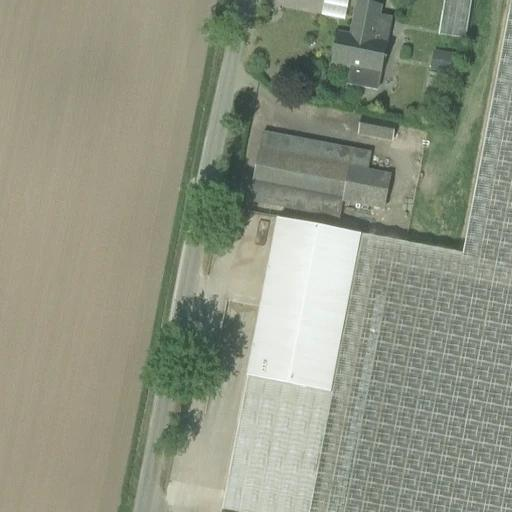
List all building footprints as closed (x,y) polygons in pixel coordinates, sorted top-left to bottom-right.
[(511,511),(511,4),(511,5),(511,0),(494,0),(446,254),(276,221),(222,511),(511,511)] [(322,0),(321,17),(345,20),(347,0),(322,0)] [(466,39),(469,0),(441,0),(439,37),(466,39)] [(331,66),(350,70),(346,87),(377,93),(380,76),(391,19),(379,17),(381,8),(357,4),(350,38),(338,35),(331,66)] [(453,55),(433,52),(429,71),(450,75),(453,55)] [(442,95),(426,92),(424,102),(440,105),(442,95)] [(358,138),(393,143),(396,124),(361,119),(358,138)] [(252,185),(343,202),(384,210),(390,179),(258,153),(252,185)] [(237,324),(239,302),(230,301),(228,323),(237,324)]
